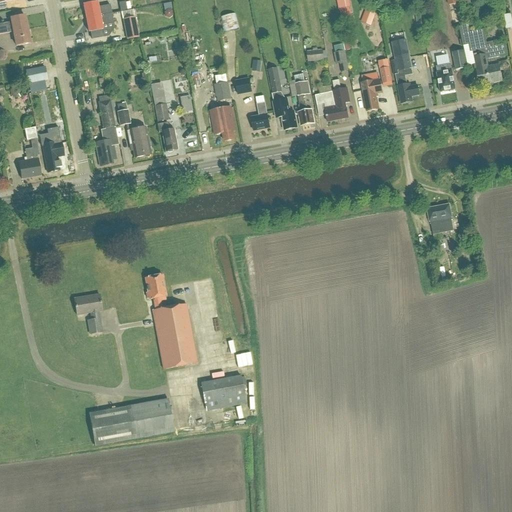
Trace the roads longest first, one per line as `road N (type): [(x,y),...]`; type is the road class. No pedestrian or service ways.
road 1 (secondary): [(87,191),(511,110)]
road 2 (residential): [(82,162),(51,0)]
